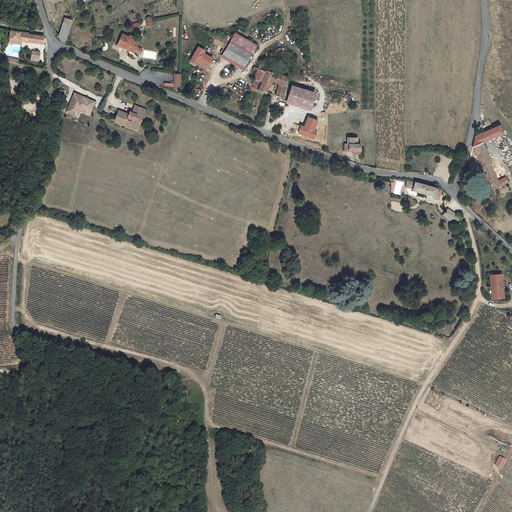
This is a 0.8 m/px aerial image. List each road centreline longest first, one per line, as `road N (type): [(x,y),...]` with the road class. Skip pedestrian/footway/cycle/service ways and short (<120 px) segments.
road 1 (track): [(0,253),(425,384)]
road 2 (residential): [(453,192),(274,138),(50,37)]
road 3 (track): [(467,209),(477,293),(411,411),(368,511)]
road 4 (unclassified): [(56,511),(62,430),(15,338),(18,232)]
road 5 (unclassified): [(18,232),(42,161),(50,37)]
road 6 (unclassified): [(483,0),(476,101),(453,192)]
road 7 (track): [(205,422),(383,477)]
